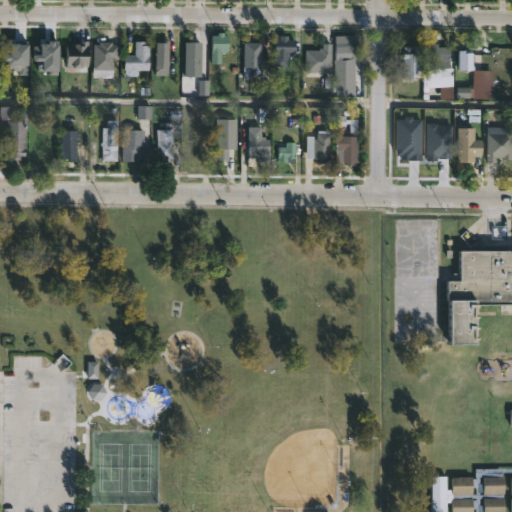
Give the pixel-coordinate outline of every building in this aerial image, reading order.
[(290,36),(290,40),(294,40),(293,44),(301,44),(301,49),(294,49),(294,52),(287,52),(287,59),(280,59),(280,67),(274,67),(275,39),(283,38),(283,36),(290,36)] [(356,95),(337,95),(336,36),(355,36),(356,95)] [(61,41),(61,72),(46,72),(46,61),(35,61),(35,40),(61,41)] [(171,40),(171,67),(173,67),(173,71),(170,71),(170,76),(156,75),(156,43),(164,43),(164,40),(171,40)] [(186,40),(185,73),(203,74),(204,40),(186,40)] [(89,41),(89,66),(83,66),(83,69),(75,69),(75,66),(68,66),(68,46),(80,44),(81,41),(89,41)] [(113,42),(113,44),(119,44),(119,70),(94,70),(94,44),(100,44),(100,41),(113,42)] [(152,45),(151,70),(126,70),(126,55),(137,55),(137,41),(148,42),(148,45),(152,45)] [(32,42),(32,63),(28,63),(28,73),(14,73),(14,60),(6,60),(7,42),(32,42)] [(264,43),(264,68),(254,68),(254,76),(245,76),(245,43),(264,43)] [(452,48),(451,61),(455,61),(456,87),(454,87),(454,96),(447,95),(448,87),(429,86),(428,89),(424,88),(425,76),(418,75),(418,78),(404,77),(405,47),(423,47),(422,52),(430,52),(430,43),(440,43),(439,47),(452,48)] [(332,73),(332,44),(320,44),(320,50),(307,50),(307,73),(332,73)] [(473,71),(473,51),(460,51),(460,71),(473,71)] [(493,71),(474,71),(474,99),(493,99),(493,71)] [(30,119),(29,131),(27,131),(26,155),(23,155),(23,158),(13,158),(13,156),(7,156),(8,119),(1,119),(2,105),(15,105),(14,119),(30,119)] [(350,109),(350,118),(359,118),(359,165),(336,165),(336,150),(334,150),(334,135),(350,135),(350,123),(347,123),(347,125),(336,125),(336,114),(345,114),(345,109),(350,109)] [(237,118),(237,161),(215,161),(215,117),(237,118)] [(424,159),(425,118),(395,117),(395,151),(401,151),(401,159),(424,159)] [(119,160),(103,160),(104,128),(108,128),(108,120),(120,120),(119,160)] [(440,160),(427,160),(428,123),(454,123),(454,156),(440,156),(440,160)] [(271,156),(271,160),(254,159),(254,152),(248,152),(249,127),(264,127),(263,139),(272,139),(271,156)] [(476,127),(476,139),(483,139),(483,156),(476,156),(475,163),(459,162),(459,127),(476,127)] [(146,129),(145,160),(123,159),(125,128),(146,129)] [(172,158),(172,162),(165,162),(165,158),(159,158),(157,129),(174,128),(175,157),(172,158)] [(75,129),(75,130),(78,130),(79,161),(71,161),(71,158),(62,158),(62,129),(75,129)] [(331,134),(330,160),(305,159),(306,136),(314,136),(314,139),(316,139),(318,130),(329,130),(329,134),(331,134)] [(511,134),(511,160),(504,160),(504,158),(498,158),(498,163),(489,163),(489,159),(488,159),(488,134),(511,134)] [(45,159),(43,159),(41,139),(59,137),(61,158),(45,159)] [(185,158),(206,158),(206,142),(185,142),(185,158)] [(287,162),(279,161),(279,142),(296,142),(296,162),(287,162)] [(442,170),(453,170),(453,145),(442,145),(442,170)] [(511,249),(511,511),(510,511),(510,496),(511,496),(511,492),(510,492),(510,475),(511,475),(511,471),(502,471),(502,511),(450,511),(450,476),(473,476),(473,467),(511,467),(511,425),(509,425),(509,408),(511,408),(511,301),(477,301),(477,342),(447,342),(447,299),(446,299),(446,278),(457,278),(458,249),(511,249)]
